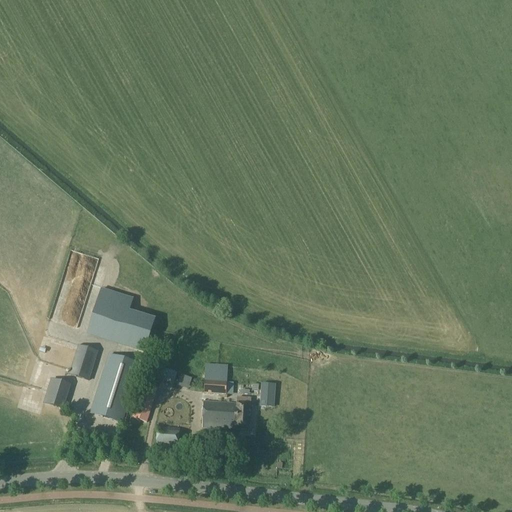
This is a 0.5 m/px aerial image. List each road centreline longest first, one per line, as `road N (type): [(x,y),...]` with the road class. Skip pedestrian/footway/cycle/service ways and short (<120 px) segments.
road 1 (secondary): [(411,511),(96,476),(0,482)]
road 2 (unknown): [(41,478),(63,462),(102,338)]
